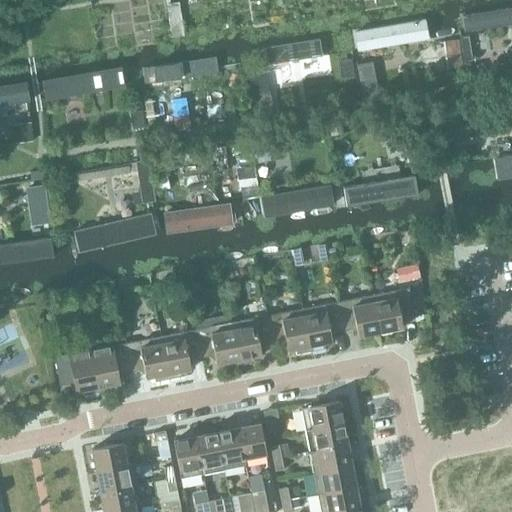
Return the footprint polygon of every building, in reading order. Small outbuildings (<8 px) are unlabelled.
[(166,3),(171,37),(183,35),(178,2),(166,3)] [(511,10),(463,18),(466,37),(511,30),(511,10)] [(428,21),(356,34),(360,54),(431,41),(428,21)] [(471,56),(468,40),(460,41),(463,58),(471,56)] [(325,60),(322,42),(252,53),(255,71),(325,60)] [(362,86),(363,94),(387,90),(384,74),(372,76),(374,84),(367,85),(362,55),(354,56),(359,86),(362,86)] [(216,58),(143,69),(146,89),(219,78),(216,58)] [(126,69),(43,82),(46,103),(129,89),(126,69)] [(251,76),(253,93),(257,116),(273,114),(269,90),(262,91),(259,75),(251,76)] [(29,84),(0,88),(0,110),(32,105),(29,84)] [(144,99),(149,130),(189,123),(187,115),(155,120),(152,97),(144,99)] [(133,116),(122,118),(124,128),(135,127),(133,116)] [(370,123),(373,137),(392,134),(390,120),(370,123)] [(31,144),(28,128),(8,132),(11,147),(31,144)] [(270,161),(267,143),(254,145),(257,163),(270,161)] [(225,147),(228,166),(250,163),(246,144),(225,147)] [(511,157),(492,161),(496,183),(511,180),(511,157)] [(139,162),(142,186),(145,203),(154,201),(147,161),(139,162)] [(130,173),(128,164),(109,167),(110,176),(130,173)] [(71,173),(73,182),(103,177),(102,168),(71,173)] [(257,185),(254,168),(233,171),(235,188),(257,185)] [(418,175),(349,185),(352,204),(421,194),(418,175)] [(44,184),(25,187),(30,225),(50,222),(44,184)] [(334,186),(261,198),(265,221),(338,209),(334,186)] [(238,201),(170,214),(174,235),(242,223),(238,201)] [(153,217),(74,233),(79,256),(158,240),(153,217)] [(52,240),(0,246),(0,267),(55,260),(52,240)] [(399,278),(421,277),(420,263),(398,264),(399,278)] [(408,287),(372,294),(380,332),(402,328),(400,317),(413,314),(413,317),(414,317),(408,287)] [(372,294),(337,301),(342,328),(356,326),(358,337),(380,332),(372,294)] [(337,301),(302,308),(310,352),(321,350),(320,344),(332,342),(329,331),(342,328),(337,301)] [(302,308),(266,314),(272,342),(285,339),(287,350),(299,348),(300,354),(310,352),(302,308)] [(194,320),(196,328),(201,356),(214,353),(216,364),(228,362),(229,368),(240,366),(231,321),(230,313),(194,320)] [(266,314),(231,321),(240,366),(251,364),(249,358),(261,356),(259,344),(272,342),(266,314)] [(196,328),(160,335),(169,380),(180,378),(179,372),(190,369),(188,358),(201,356),(196,328)] [(160,335),(125,342),(130,369),(144,367),(146,378),(157,376),(158,382),(169,380),(160,335)] [(125,342),(90,349),(98,393),(109,391),(108,385),(120,383),(117,372),(130,369),(125,342)] [(98,393),(90,349),(54,356),(60,385),(61,385),(60,383),(73,381),(75,392),(87,389),(88,395),(98,393)] [(300,408),(304,429),(343,422),(339,401),(300,408)] [(276,409),(263,411),(265,420),(274,418),(277,417),(276,409)] [(265,420),(268,437),(277,435),(274,418),(265,420)] [(304,429),(308,451),(347,444),(343,422),(304,429)] [(260,424),(238,428),(244,458),(266,454),(260,424)] [(238,428),(216,432),(224,470),(246,466),(244,458),(238,428)] [(167,439),(165,430),(153,433),(154,441),(167,439)] [(216,432),(195,436),(202,474),(224,470),(216,432)] [(202,474),(195,436),(173,440),(180,478),(202,474)] [(91,449),(95,470),(126,464),(122,443),(91,449)] [(270,446),(272,458),(281,456),(282,457),(288,456),(286,443),(270,446)] [(308,451),(312,473),(351,465),(347,444),(308,451)] [(281,456),(272,458),(275,471),(284,469),(282,457),(281,456)] [(95,470),(100,492),(130,486),(126,464),(95,470)] [(163,467),(166,479),(174,477),(172,465),(163,467)] [(312,473),(316,494),(355,487),(351,465),(312,473)] [(174,477),(166,479),(168,491),(177,490),(174,477)] [(103,511),(110,511),(134,507),(141,506),(137,485),(130,486),(100,492),(103,511)] [(278,489),(281,501),(289,499),(287,487),(278,489)] [(316,494),(319,511),(339,511),(360,508),(355,487),(316,494)] [(268,511),(264,490),(250,493),(253,511),(268,511)] [(253,511),(250,493),(236,495),(239,511),(253,511)] [(224,511),(222,498),(208,501),(210,511),(224,511)] [(289,499),(281,501),(282,511),(290,511),(292,511),(289,499)] [(210,511),(208,501),(194,504),(195,511),(210,511)]
